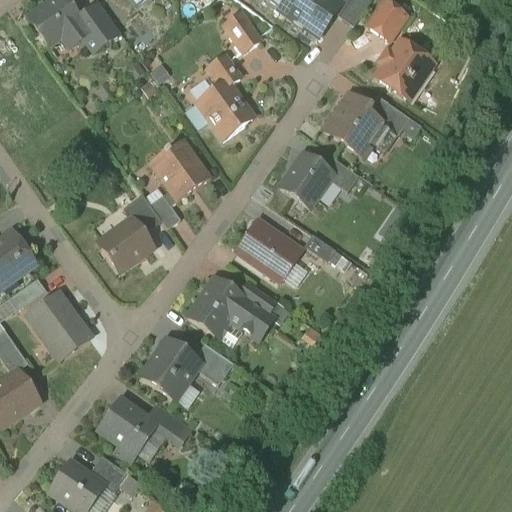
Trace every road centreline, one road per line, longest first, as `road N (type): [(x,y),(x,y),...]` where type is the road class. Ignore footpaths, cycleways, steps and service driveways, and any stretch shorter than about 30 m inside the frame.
road 1 (primary): [(291,511),(511,173)]
road 2 (residential): [(129,337),(319,76)]
road 3 (residential): [(129,337),(0,156)]
road 4 (residential): [(0,495),(129,337)]
